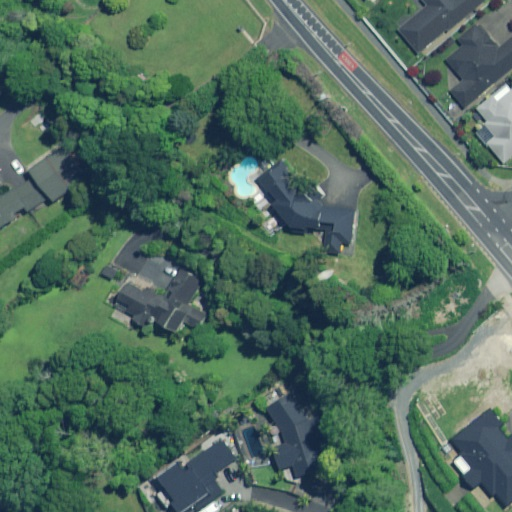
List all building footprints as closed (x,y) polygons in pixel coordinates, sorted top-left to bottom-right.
[(425,0),(429,5),(399,28),(419,54),(488,0),(425,0)] [(511,38),(500,49),(479,25),(460,42),(464,46),(448,60),(465,81),(453,91),(467,108),(511,70),(511,38)] [(511,86),(510,84),(478,110),(500,136),(490,145),(505,164),(511,157),(511,86)] [(85,178),(61,147),(27,173),(30,176),(0,198),(0,186),(0,185),(0,231),(27,210),(29,212),(49,197),(53,202),(85,178)] [(321,201),(325,198),(310,180),(303,186),(299,189),(292,180),(296,177),(283,160),(259,179),(278,203),(274,206),(295,232),(315,229),(329,231),(327,253),(342,255),(343,244),(353,245),(356,211),(321,208),(321,202),(321,201)] [(198,280),(176,270),(163,297),(155,293),(153,297),(127,284),(119,300),(131,306),(125,317),(149,328),(152,321),(178,333),(187,314),(182,312),(198,280)] [(328,435),(321,415),(310,419),(285,379),(272,387),(277,396),(262,405),(282,438),(284,444),(272,448),(280,470),(292,466),(297,478),(323,469),(313,440),(328,435)] [(504,431),(509,427),(494,408),(454,440),(477,469),(467,477),(478,490),(486,484),(497,497),(500,495),(510,507),(511,505),(511,436),(509,438),(504,431)] [(238,459),(223,440),(186,467),(183,461),(163,476),(170,486),(182,501),(177,504),(182,511),(199,511),(227,492),(215,476),(238,459)]
